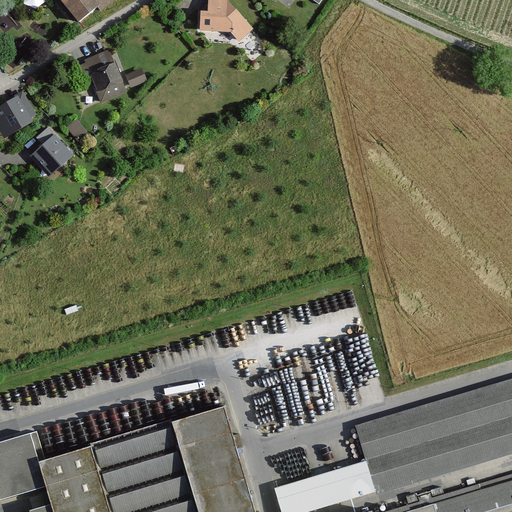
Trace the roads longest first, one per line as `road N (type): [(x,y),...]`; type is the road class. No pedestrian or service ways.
road 1 (residential): [(0,433),(227,366),(271,511)]
road 2 (residential): [(146,0),(4,84)]
road 3 (residential): [(511,61),(369,0)]
